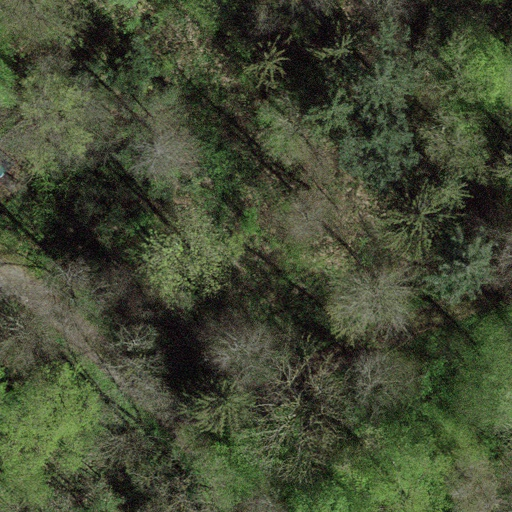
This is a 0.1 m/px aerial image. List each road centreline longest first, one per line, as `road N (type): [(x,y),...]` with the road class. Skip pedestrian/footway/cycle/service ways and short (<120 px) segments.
road 1 (track): [(0,268),(42,290),(284,511)]
road 2 (track): [(511,285),(214,448)]
